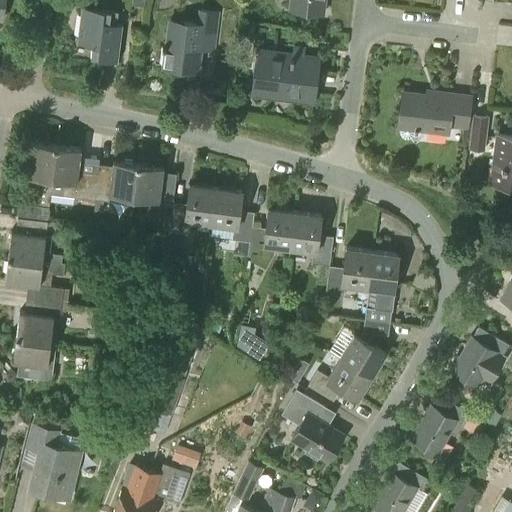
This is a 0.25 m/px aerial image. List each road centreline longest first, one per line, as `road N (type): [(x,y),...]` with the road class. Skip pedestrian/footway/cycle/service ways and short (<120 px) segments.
road 1 (residential): [(331,511),(438,334),(448,295),(445,266),(421,219),(340,178)]
road 2 (residential): [(340,178),(28,101)]
road 3 (residential): [(340,178),(361,22)]
